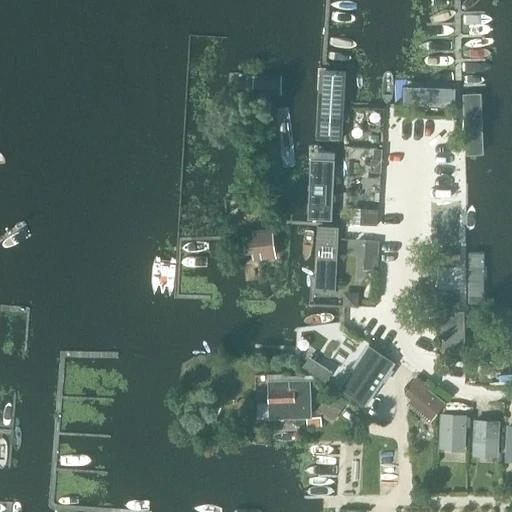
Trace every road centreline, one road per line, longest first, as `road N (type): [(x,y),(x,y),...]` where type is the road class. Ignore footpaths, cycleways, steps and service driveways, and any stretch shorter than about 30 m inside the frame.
road 1 (unknown): [(511,499),(405,496),(406,357)]
road 2 (unknown): [(406,357),(398,294),(412,132)]
